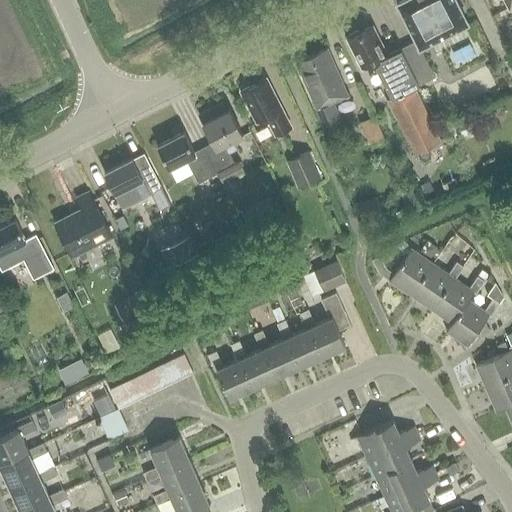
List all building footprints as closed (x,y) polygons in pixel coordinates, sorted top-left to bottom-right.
[(403,49),(420,84),(435,77),(420,47),(468,23),(456,0),(400,0),(397,2),(417,42),(403,49)] [(420,84),(403,49),(402,50),(402,49),(397,51),(397,50),(387,55),(373,25),(348,38),(363,69),(376,63),(393,97),(390,103),(415,153),(417,152),(427,147),(441,140),(414,87),(420,84)] [(333,102),(348,95),(327,48),(297,62),(317,108),(315,109),(328,138),(345,130),(333,102)] [(276,135),(292,127),(266,78),(241,91),(257,123),(267,118),(276,135)] [(223,103),(199,115),(212,142),(203,147),(217,173),(234,164),(224,145),(243,135),(229,109),(223,103)] [(374,115),(359,122),(369,143),(384,136),(374,115)] [(466,117),(456,122),(460,130),(470,126),(466,117)] [(184,132),(158,146),(169,167),(186,158),(199,182),(217,173),(203,147),(194,151),(184,132)] [(299,188),(320,178),(309,152),(287,162),(299,188)] [(142,198),(162,188),(153,171),(142,176),(133,158),(105,173),(115,192),(134,182),(142,198)] [(234,176),(223,182),(231,197),(242,191),(234,176)] [(412,192),(404,195),(409,206),(417,202),(412,192)] [(82,209),(54,223),(71,257),(112,236),(89,193),(77,200),(82,209)] [(376,195),(357,202),(365,222),(384,215),(376,195)] [(250,205),(256,223),(284,214),(278,196),(250,205)] [(185,203),(177,207),(180,214),(189,210),(185,203)] [(127,225),(123,216),(116,219),(121,228),(127,225)] [(26,240),(15,219),(0,227),(0,267),(2,272),(24,260),(34,279),(55,268),(37,234),(26,240)] [(198,254),(190,236),(161,249),(169,267),(198,254)] [(411,248),(389,279),(410,294),(432,262),(411,248)] [(372,258),(379,271),(386,267),(379,254),(372,258)] [(335,259),(313,269),(323,290),(344,280),(335,259)] [(455,278),(464,266),(457,262),(449,274),(432,262),(410,294),(431,308),(453,277),(455,278)] [(467,299),(467,300),(473,292),(476,294),(488,276),(481,270),(469,288),(455,278),(453,277),(431,308),(450,322),(451,322),(467,299)] [(450,322),(445,330),(467,345),(488,314),(491,315),(503,297),(495,282),(487,294),(493,298),(484,311),(467,300),(467,299),(451,322),(450,322)] [(66,292),(56,298),(64,311),(74,306),(66,292)] [(141,293),(128,299),(135,314),(148,308),(141,293)] [(308,309),(300,313),(306,328),(308,327),(321,355),(344,345),(338,330),(350,325),(335,293),(320,300),(329,318),(315,324),(308,309)] [(285,320),(276,324),(283,338),(285,337),(298,366),(321,355),(308,327),(306,328),(292,335),(285,320)] [(262,330),(254,334),(260,349),(262,348),(275,376),(298,366),(285,337),(283,338),(268,345),(262,330)] [(239,341),(230,345),(237,359),(239,358),(252,387),(275,376),(262,348),(260,349),(245,355),(239,341)] [(509,349),(475,364),(486,388),(511,375),(511,345),(509,347),(509,349)] [(216,351),(208,355),(215,370),(216,370),(229,397),(252,387),(239,358),(237,359),(223,365),(216,351)] [(173,359),(182,377),(193,372),(184,354),(173,359)] [(81,358),(73,363),(76,369),(80,376),(88,372),(84,364),(81,358)] [(171,382),(182,377),(173,359),(163,364),(171,382)] [(161,387),(171,382),(163,364),(152,369),(161,387)] [(150,393),(161,387),(152,369),(141,375),(150,393)] [(139,398),(150,393),(141,375),(131,380),(139,398)] [(511,375),(486,388),(497,411),(506,407),(511,404),(511,375)] [(129,403),(139,398),(131,380),(120,385),(129,403)] [(118,408),(129,403),(120,385),(109,390),(118,408)] [(71,431),(93,423),(84,400),(62,408),(71,431)] [(103,428),(122,419),(117,408),(98,417),(103,428)] [(17,428),(0,435),(0,464),(0,466),(29,453),(28,451),(21,436),(36,430),(32,419),(16,427),(17,428)] [(122,419),(103,428),(108,440),(127,431),(122,419)] [(393,420),(358,436),(367,456),(417,433),(414,426),(399,433),(393,420)] [(417,433),(367,456),(376,476),(411,459),(405,446),(420,440),(417,433)] [(158,466),(143,473),(147,482),(162,475),(161,473),(189,460),(178,436),(150,449),(158,466)] [(29,453),(0,466),(11,489),(39,476),(38,474),(32,459),(47,453),(43,444),(28,451),(29,453)] [(411,459),(376,476),(385,496),(435,472),(432,466),(417,472),(411,459)] [(168,489),(153,496),(156,504),(172,498),(171,495),(199,483),(189,460),(161,473),(162,475),(168,489)] [(455,462),(445,467),(448,474),(458,469),(455,462)] [(39,476),(11,489),(21,511),(49,499),(49,497),(42,482),(57,476),(53,467),(38,474),(39,476)] [(403,511),(427,511),(434,509),(424,486),(439,479),(435,472),(385,496),(392,511),(400,511),(403,511)] [(178,511),(196,511),(209,506),(199,483),(171,495),(172,498),(178,511)] [(49,499),(21,511),(55,511),(52,505),(67,499),(64,490),(49,497),(49,499)] [(124,490),(113,494),(119,507),(130,502),(124,490)]
